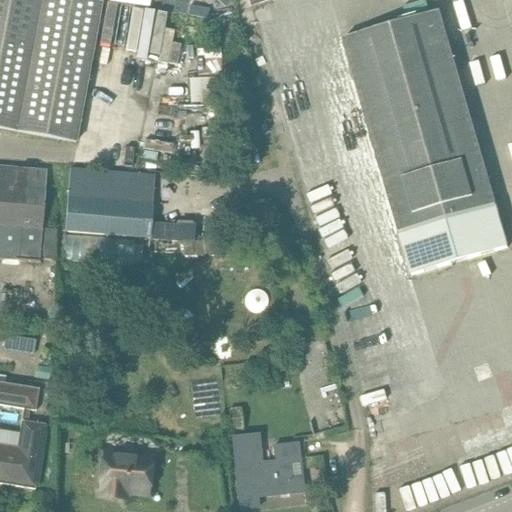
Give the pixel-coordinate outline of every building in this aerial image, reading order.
[(0,0),(0,129),(76,143),(102,0),(0,0)] [(441,11),(343,39),(362,103),(385,181),(411,273),(509,244),(441,11)] [(500,50),(460,58),(465,81),(505,73),(500,50)] [(41,244),(46,171),(0,167),(0,260),(39,264),(41,244)] [(151,223),(155,176),(69,169),(64,235),(143,241),(141,269),(149,270),(150,254),(240,257),(241,240),(229,239),(229,236),(203,236),(202,240),(195,238),(195,226),(151,223)] [(222,212),(225,235),(237,234),(234,211),(222,212)] [(253,239),(255,247),(267,246),(265,238),(253,239)] [(65,239),(64,261),(139,266),(142,246),(65,239)] [(282,257),(286,273),(301,269),(297,253),(282,257)] [(177,312),(177,330),(189,330),(189,312),(177,312)] [(51,368),(37,366),(35,378),(49,380),(51,368)] [(6,377),(0,375),(0,405),(25,409),(23,422),(18,449),(0,446),(0,484),(35,490),(45,427),(28,424),(31,410),(36,411),(39,390),(4,384),(6,377)] [(241,409),(229,410),(230,421),(231,431),(243,429),(242,420),(241,409)] [(259,434),(231,437),(239,511),(259,510),(258,499),(266,498),(262,463),(259,434)] [(274,462),(262,463),(266,498),(292,495),(288,462),(300,461),(298,444),(272,446),(274,462)] [(152,455),(104,450),(99,488),(101,489),(100,497),(114,498),(115,490),(143,493),(144,477),(150,478),(152,455)] [(323,456),(306,457),(306,468),(323,467),(323,456)]
